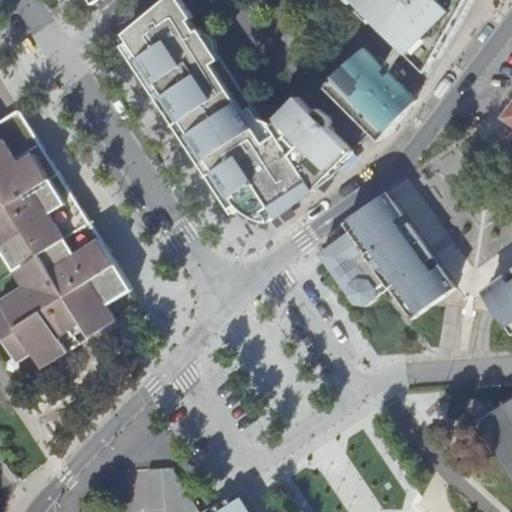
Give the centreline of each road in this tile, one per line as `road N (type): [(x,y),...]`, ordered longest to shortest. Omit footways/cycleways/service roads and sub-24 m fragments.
road 1 (secondary): [(228,307),(390,174),(511,26)]
road 2 (tertiary): [(228,307),(60,54)]
road 3 (secondary): [(36,511),(228,307)]
